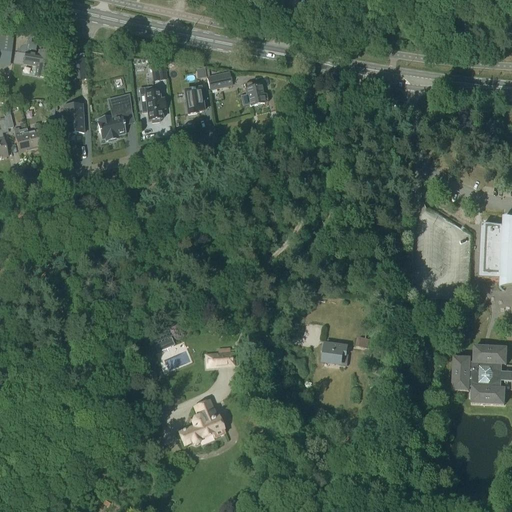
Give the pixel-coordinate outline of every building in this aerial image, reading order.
[(0,53),(10,55),(12,40),(0,37),(0,53)] [(25,54),(23,66),(36,68),(34,78),(48,80),(53,54),(48,54),(44,53),(39,52),(38,56),(25,54)] [(84,60),(72,60),(73,81),(85,81),(84,60)] [(165,66),(151,68),(153,82),(166,81),(165,66)] [(206,79),(204,70),(196,71),(198,80),(206,79)] [(210,91),(232,87),(229,75),(207,80),(210,91)] [(247,97),(240,98),(242,108),(250,106),(251,108),(257,106),(258,108),(262,107),(262,105),(264,105),(268,104),(266,96),(262,96),(260,87),(252,89),(251,85),(244,86),(247,97)] [(146,104),(141,105),(142,115),(147,114),(148,123),(151,122),(152,125),(159,124),(159,121),(162,121),(161,112),(165,112),(163,101),(160,102),(159,93),(152,94),(152,89),(144,90),(146,104)] [(201,89),(183,92),(187,117),(204,114),(202,102),(207,101),(205,90),(201,90),(201,89)] [(130,95),(118,99),(122,118),(132,115),(130,95)] [(63,109),(64,137),(83,136),(82,108),(63,109)] [(8,130),(13,129),(10,116),(4,118),(5,121),(8,130)] [(99,124),(97,124),(102,141),(105,140),(106,144),(118,141),(117,137),(125,135),(121,118),(113,120),(110,121),(109,118),(98,121),(99,124)] [(0,158),(7,157),(2,135),(8,133),(8,130),(5,121),(0,122),(0,127),(1,131),(0,131),(0,158)] [(32,152),(44,149),(38,125),(34,126),(35,133),(28,135),(32,152)] [(19,155),(32,152),(28,135),(27,130),(19,132),(19,130),(14,131),(19,155)] [(511,221),(503,219),(503,228),(481,227),(479,282),(500,283),(500,292),(511,290),(511,221)] [(367,349),(369,340),(357,338),(355,347),(367,349)] [(171,339),(154,346),(157,354),(174,347),(171,339)] [(346,357),(347,348),(323,345),(322,352),(324,352),(323,362),(342,364),(342,357),(346,357)] [(273,365),(285,362),(283,347),(270,350),(273,365)] [(506,366),(507,350),(474,348),(474,364),(470,364),(470,360),(454,359),(452,392),(469,393),(469,389),(472,389),(472,405),(504,406),(505,390),(501,390),(502,366),(506,366)] [(230,353),(230,350),(217,351),(218,354),(205,356),(206,371),(235,368),(234,353),(230,353)] [(216,420),(209,403),(194,409),(198,418),(194,420),(192,425),(194,429),(179,435),(184,448),(192,445),(193,446),(195,447),(199,445),(199,443),(199,442),(213,436),(215,440),(224,436),(222,432),(223,432),(218,419),(216,420)]
